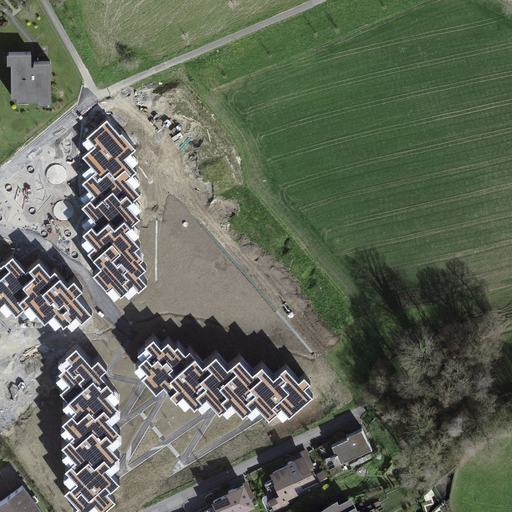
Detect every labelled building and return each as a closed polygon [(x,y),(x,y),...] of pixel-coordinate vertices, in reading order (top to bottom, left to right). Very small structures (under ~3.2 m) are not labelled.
[(7,93),(52,93),(52,57),(33,57),(33,47),(7,47),(7,93)] [(80,169),(87,177),(92,172),(98,179),(109,170),(115,177),(125,168),(131,175),(137,170),(133,165),(142,158),(108,117),(82,139),(89,148),(82,155),(88,162),(80,169)] [(145,178),(137,170),(131,175),(125,168),(115,177),(109,170),(98,179),(92,172),(87,177),(82,181),(86,186),(78,193),(85,202),(81,205),(88,213),(80,219),(87,226),(91,223),(97,230),(108,221),(114,227),(125,218),(131,225),(135,222),(141,217),(136,212),(144,205),(137,196),(141,193),(135,186),(145,178)] [(142,229),(135,222),(131,225),(125,218),(114,227),(108,221),(97,230),(91,223),(87,226),(82,230),(87,235),(80,241),(100,264),(93,270),(115,296),(124,288),(129,294),(146,279),(140,272),(147,266),(141,259),(144,256),(136,247),(141,243),(134,236),(142,229)] [(21,309),(26,305),(20,298),(30,288),(24,282),(35,272),(29,265),(26,268),(13,253),(1,263),(0,262),(0,303),(4,300),(12,308),(16,313),(21,309)] [(39,257),(29,265),(35,272),(24,282),(30,288),(20,298),(26,305),(29,302),(36,310),(44,318),(52,311),(60,319),(64,324),(68,320),(72,324),(91,308),(77,292),(83,286),(74,275),(68,281),(55,266),(50,270),(39,257)] [(198,402),(203,398),(197,391),(207,382),(202,375),(212,366),(206,358),(203,361),(190,347),(185,350),(172,334),(161,343),(155,336),(138,350),(144,357),(134,365),(156,390),(165,382),(185,405),(190,401),(194,406),(198,402)] [(75,406),(71,409),(78,417),(88,407),(94,414),(104,405),(110,413),(116,407),(112,402),(121,394),(101,371),(108,366),(99,355),(92,361),(77,344),(62,357),(66,363),(58,369),(62,374),(69,381),(60,389),(68,399),(75,406)] [(216,350),(206,358),(212,366),(202,375),(207,382),(197,391),(203,398),(206,395),(213,404),(226,419),(238,409),(242,413),(247,409),(252,404),(246,398),(257,389),(251,382),(262,372),(256,366),(253,369),(239,353),(227,363),(216,350)] [(262,360),(256,366),(262,372),(251,382),(257,389),(246,398),(252,404),(255,402),(269,417),(276,411),(284,420),(313,395),(285,363),(273,373),(262,360)] [(74,456),(71,460),(77,467),(88,457),(94,464),(104,455),(111,462),(115,458),(121,453),(116,448),(124,441),(117,433),(121,430),(115,423),(123,416),(116,407),(110,413),(104,405),(94,414),(88,407),(78,417),(71,409),(67,413),(61,418),(66,423),(73,431),(65,438),(61,441),(74,456)] [(349,435),(332,442),(341,462),(372,449),(362,426),(348,432),(349,435)] [(293,485),(315,474),(304,449),(286,457),(288,461),(272,469),(282,489),(269,495),(273,505),(298,494),(293,485)] [(122,466),(115,458),(111,462),(104,455),(94,464),(88,457),(77,467),(71,460),(65,465),(69,469),(57,479),(85,511),(89,507),(93,511),(101,511),(116,499),(108,490),(120,480),(114,473),(122,466)] [(270,466),(259,471),(269,494),(280,490),(270,466)] [(43,511),(22,483),(0,499),(0,508),(2,511),(43,511)] [(238,511),(256,504),(245,483),(214,497),(218,506),(209,511),(238,511)] [(355,511),(350,502),(338,508),(337,506),(325,511),(355,511)]
